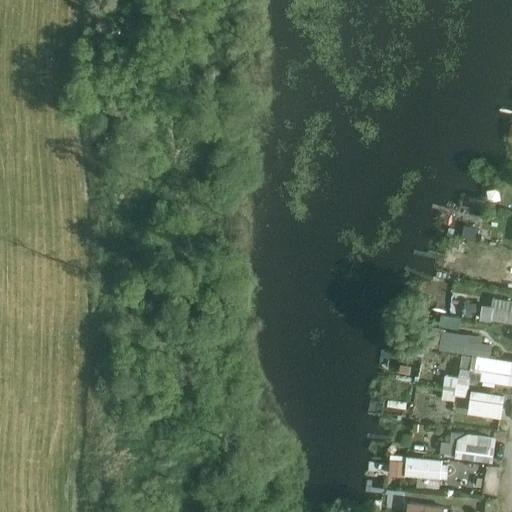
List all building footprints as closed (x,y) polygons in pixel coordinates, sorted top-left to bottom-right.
[(489,259),(492,245),(469,239),(465,253),(489,259)] [(477,279),(511,284),(511,266),(480,262),(477,279)] [(511,299),(494,299),(494,305),(482,304),(482,321),(511,321),(511,299)] [(465,303),(464,315),(480,316),(481,305),(465,303)] [(493,335),(441,333),(441,351),(492,352),(493,335)] [(481,381),(511,385),(511,359),(473,354),(472,366),(483,368),(481,381)] [(457,392),(465,394),(467,376),(446,373),(442,398),(456,400),(457,392)] [(503,418),(506,393),(472,389),(469,414),(503,418)] [(451,442),(443,440),(441,453),(493,462),(496,446),(501,447),(502,438),(453,429),(451,442)] [(450,461),(392,454),(390,473),(448,480),(450,461)] [(485,492),(499,493),(500,467),(486,466),(485,492)] [(406,511),(444,511),(444,505),(407,503),(406,511)]
